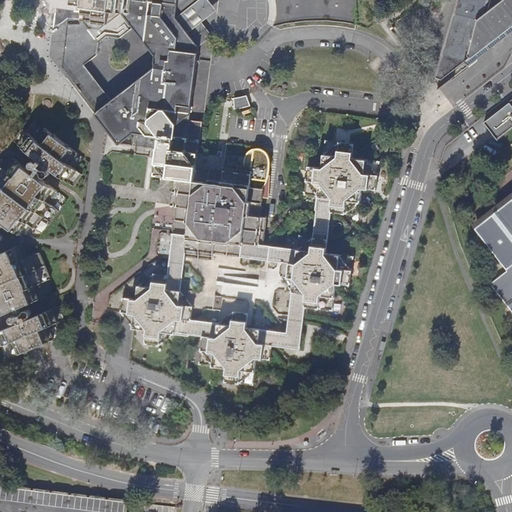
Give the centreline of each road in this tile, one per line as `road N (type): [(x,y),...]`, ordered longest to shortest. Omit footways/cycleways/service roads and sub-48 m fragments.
road 1 (residential): [(194,458),(192,404),(131,375),(86,341),(76,285),(97,133),(35,48),(0,33)]
road 2 (residential): [(341,461),(431,138),(511,72)]
road 3 (residential): [(0,399),(124,448),(194,458)]
road 4 (residential): [(194,458),(341,461)]
